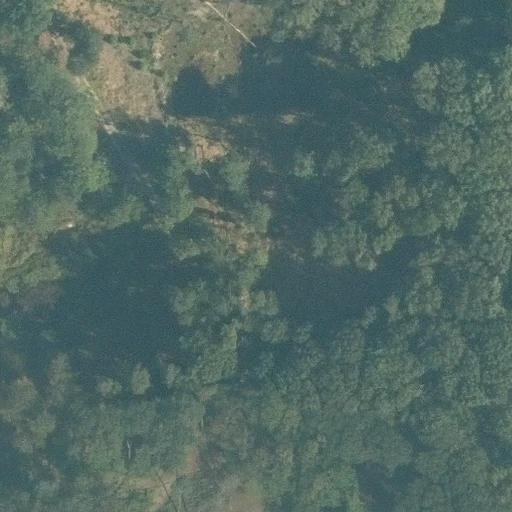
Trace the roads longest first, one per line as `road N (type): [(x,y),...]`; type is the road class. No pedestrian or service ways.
road 1 (track): [(11,0),(237,357),(511,309)]
road 2 (track): [(318,511),(237,357)]
